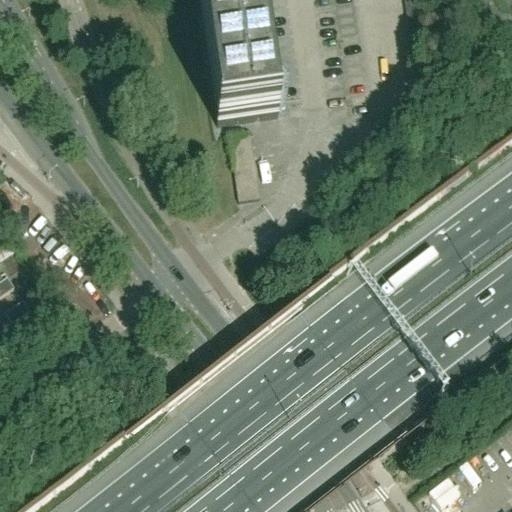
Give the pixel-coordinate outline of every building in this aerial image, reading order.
[(198,0),(218,127),(216,127),(217,129),(276,120),(276,118),(275,118),(256,0),(198,0)] [(427,16),(426,5),(405,8),(406,19),(427,16)] [(429,27),(427,16),(406,19),(408,30),(429,27)] [(250,148),(249,137),(228,140),(230,151),(250,148)] [(252,159),(250,148),(230,151),(231,162),(252,159)] [(254,170),(252,159),(231,162),(233,173),(254,170)] [(255,181),(254,170),(233,173),(234,184),(255,181)] [(257,192),(255,181),(234,184),(236,195),(257,192)] [(259,203),(257,192),(236,195),(238,206),(259,203)] [(6,282),(0,286),(0,300),(12,292),(6,282)] [(10,328),(28,316),(21,305),(3,317),(10,328)]
